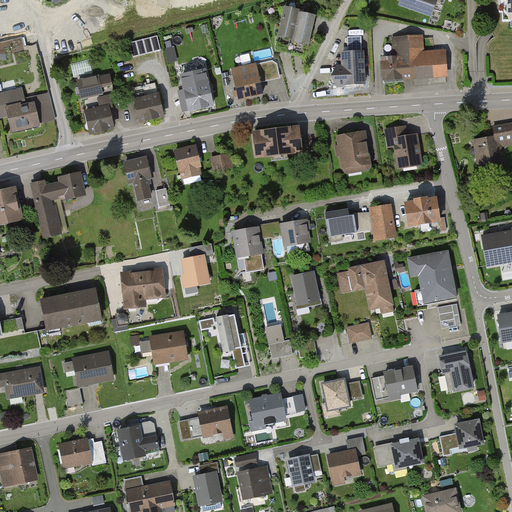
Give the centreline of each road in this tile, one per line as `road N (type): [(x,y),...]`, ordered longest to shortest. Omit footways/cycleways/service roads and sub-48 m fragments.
road 1 (residential): [(439,345),(0,438)]
road 2 (tertiary): [(0,173),(300,113)]
road 3 (residential): [(451,182),(240,216)]
road 4 (tertiary): [(300,113),(434,104)]
road 5 (residential): [(300,113),(346,0)]
